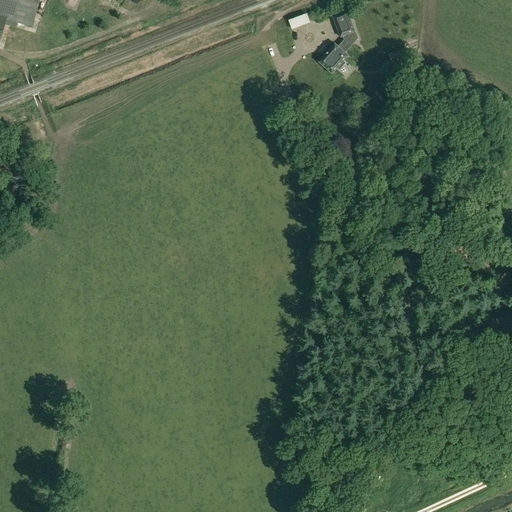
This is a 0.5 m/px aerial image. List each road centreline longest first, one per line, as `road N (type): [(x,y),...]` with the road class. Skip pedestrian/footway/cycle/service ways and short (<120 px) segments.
road 1 (track): [(399,267),(417,399),(365,511)]
road 2 (track): [(273,48),(316,153),(368,237),(399,267)]
